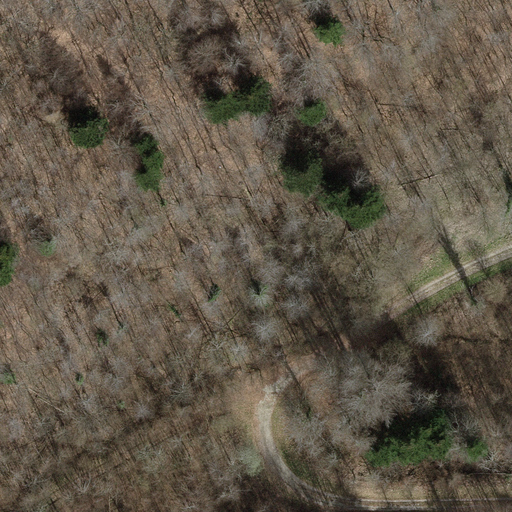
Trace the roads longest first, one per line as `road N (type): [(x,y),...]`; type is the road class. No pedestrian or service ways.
road 1 (track): [(263,396),(270,457),(301,487),(390,501),(511,501)]
road 2 (track): [(263,396),(294,365),(511,250)]
